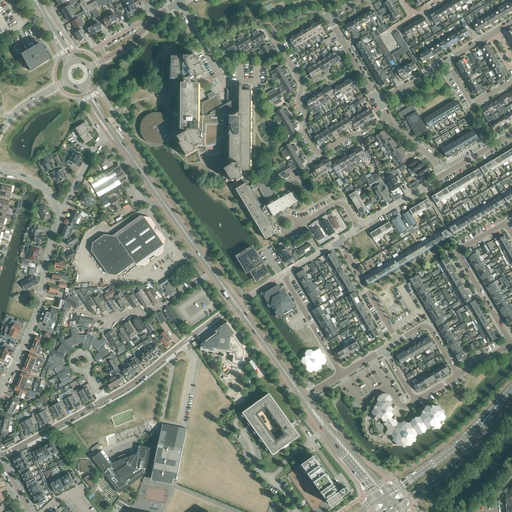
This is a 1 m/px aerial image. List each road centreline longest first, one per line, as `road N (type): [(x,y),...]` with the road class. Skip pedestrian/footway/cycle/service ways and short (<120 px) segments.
road 1 (residential): [(387,117),(322,151),(304,133),(301,84),(274,30),(311,13),(328,18)]
road 2 (residential): [(459,374),(511,342),(458,252),(499,226),(511,233)]
road 3 (residential): [(0,392),(37,309),(59,210)]
road 4 (residential): [(341,373),(282,274),(338,242)]
road 5 (secondary): [(213,272),(112,130)]
road 6 (secondary): [(303,397),(213,272)]
road 7 (residential): [(84,307),(111,320),(146,311),(213,272)]
road 8 (residential): [(264,82),(224,82),(179,1)]
road 9 (secondary): [(392,507),(469,447),(485,420)]
road 10 (secondary): [(485,420),(382,496)]
road 11 (secondary): [(382,496),(303,397)]
